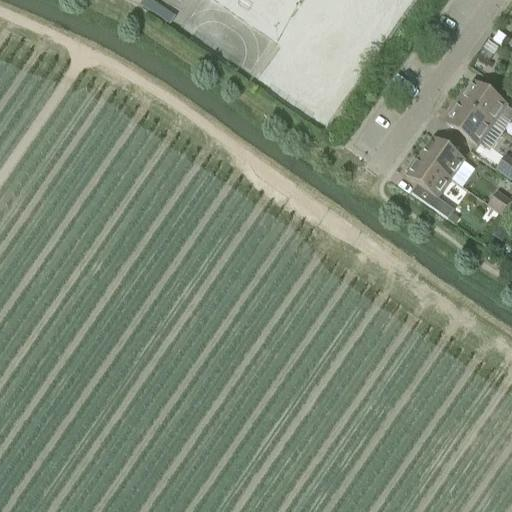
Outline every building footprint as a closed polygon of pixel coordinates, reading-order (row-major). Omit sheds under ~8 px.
[(143,0),(139,6),(169,27),(175,19),(147,0),(143,0)] [(498,34),(494,41),(492,43),(501,49),(507,40),(498,34)] [(483,50),(487,53),(494,57),(498,51),(488,44),(483,50)] [(462,102),(459,106),(492,129),(500,118),(510,125),(511,122),(511,115),(505,111),(506,110),(485,95),(473,86),(468,94),(466,93),(460,101),(462,102)] [(479,148),(492,129),(459,106),(458,108),(456,107),(450,114),(452,116),(446,125),(479,148)] [(452,183),(459,172),(465,164),(434,142),(420,161),(452,183)] [(511,180),(511,163),(506,160),(498,171),(511,180)] [(405,175),(409,177),(406,181),(438,202),(452,183),(420,161),(417,165),(414,162),(405,175)] [(511,206),(511,203),(500,195),(491,209),(504,218),(511,206)] [(432,211),(452,225),(454,227),(459,220),(452,216),(453,214),(438,203),(432,211)] [(510,234),(503,229),(499,226),(492,237),(502,244),(510,234)]
